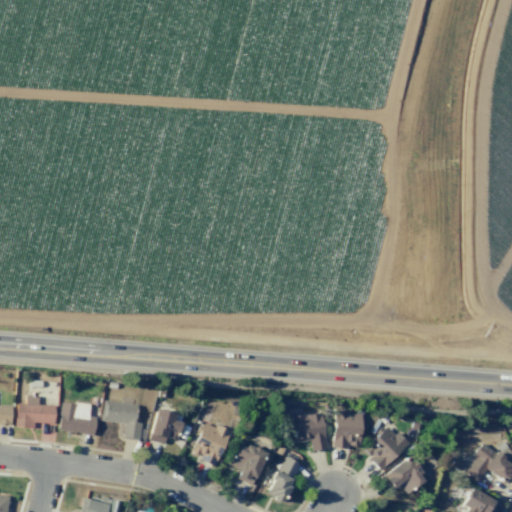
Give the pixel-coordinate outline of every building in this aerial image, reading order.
[(12,427),(31,428),(31,422),(51,423),(52,405),(35,404),(36,396),(23,395),(22,403),(13,403),(12,427)] [(135,404),(100,400),(98,421),(122,423),(120,438),(136,440),(138,423),(133,422),(135,404)] [(55,430),(91,434),(93,416),(86,416),(87,404),(58,401),(55,430)] [(0,423),(8,424),(9,405),(0,404),(0,423)] [(173,412),(152,409),(146,440),(162,443),(163,438),(175,440),(178,421),(172,420),(173,412)] [(358,413),(347,413),(347,409),(331,409),(330,446),(358,447),(358,413)] [(286,417),(291,443),(307,440),(309,451),(324,448),(318,412),(286,417)] [(226,431),(201,421),(188,455),(213,465),(226,431)] [(404,444),(385,424),(358,449),(378,469),(404,444)] [(234,478),(248,485),(264,455),(238,441),(226,464),(237,470),(234,478)] [(501,482),(511,464),(479,444),(461,472),(475,481),(482,470),(501,482)] [(389,489),(396,484),(403,493),(423,480),(407,456),(380,475),(389,489)] [(297,462),(282,457),(276,471),(273,470),(263,495),(281,502),(297,462)] [(458,511),(491,511),(496,501),(468,489),(458,511)] [(103,511),(106,503),(80,498),(76,511),(103,511)]
